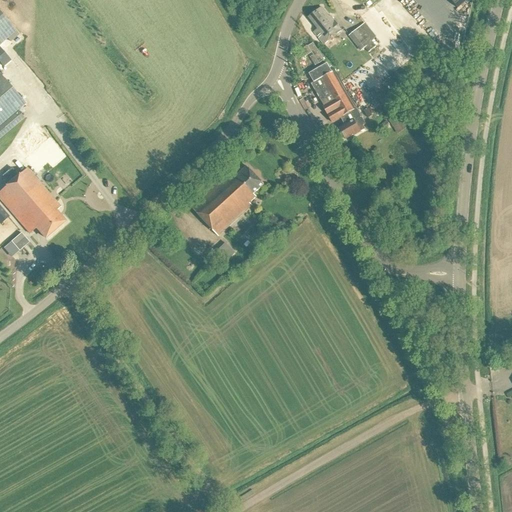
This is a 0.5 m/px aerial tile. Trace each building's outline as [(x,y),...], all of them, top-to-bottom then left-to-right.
[(451,0),(458,9),(468,0),(451,0)] [(323,45),(341,30),(330,17),(329,18),(321,8),(308,19),(317,30),(313,33),(323,45)] [(0,42),(6,38),(10,42),(18,35),(0,14),(0,42)] [(365,49),(369,54),(376,48),(371,42),(360,29),(349,38),(360,53),(365,49)] [(324,61),(313,42),(297,52),(302,59),(312,53),(319,64),(324,61)] [(330,70),(326,63),(315,69),(308,74),(313,82),(310,84),(323,106),(322,107),(331,122),(340,117),(344,124),(338,127),(345,139),(352,135),(353,137),(365,130),(362,126),(365,124),(333,68),(330,70)] [(0,137),(22,118),(16,111),(24,104),(0,76),(0,137)] [(397,116),(389,121),(398,135),(406,130),(397,116)] [(252,195),(263,185),(247,167),(236,177),(231,171),(190,209),(217,237),(250,206),(248,204),(255,197),(252,195)] [(44,238),(63,222),(54,211),(59,207),(26,169),(0,190),(0,199),(6,207),(29,233),(35,228),(44,238)] [(19,252),(29,243),(21,234),(11,242),(19,252)]
